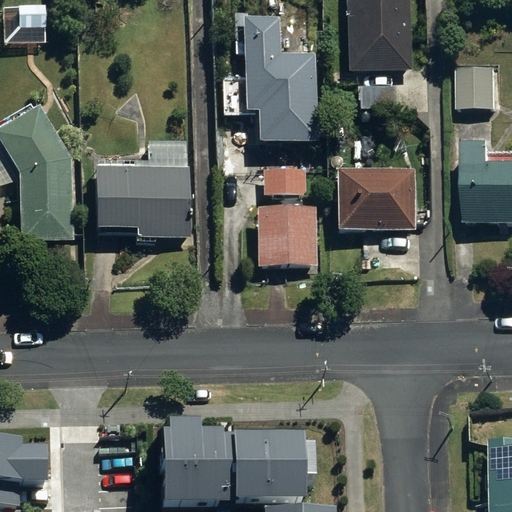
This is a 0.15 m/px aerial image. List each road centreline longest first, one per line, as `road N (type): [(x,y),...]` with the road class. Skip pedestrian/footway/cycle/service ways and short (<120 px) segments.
road 1 (residential): [(405,350),(0,362)]
road 2 (residential): [(405,350),(408,511)]
